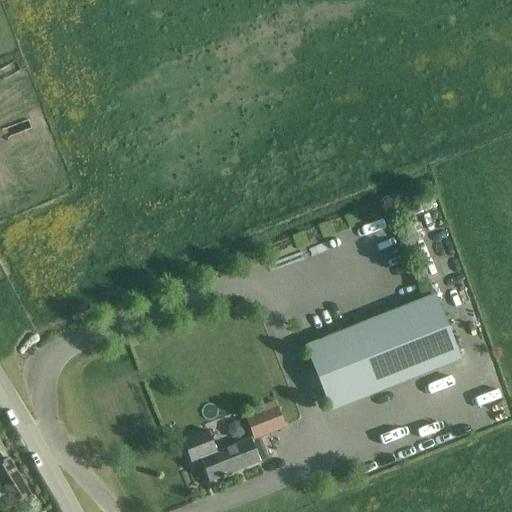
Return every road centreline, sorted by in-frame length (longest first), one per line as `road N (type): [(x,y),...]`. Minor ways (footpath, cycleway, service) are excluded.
road 1 (unknown): [(28,439),(56,384),(113,325),(171,295),(213,290),(243,297),(268,315),(297,380),(308,442)]
road 2 (unknown): [(58,491),(99,481),(185,499),(260,477),(308,442)]
road 3 (unknown): [(308,442),(444,380)]
road 4 (tertiary): [(71,511),(0,387)]
